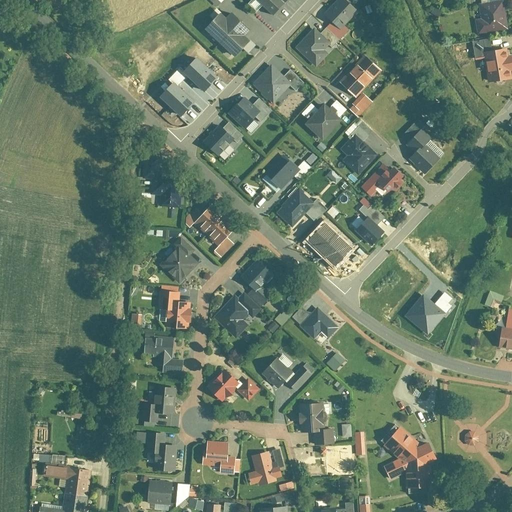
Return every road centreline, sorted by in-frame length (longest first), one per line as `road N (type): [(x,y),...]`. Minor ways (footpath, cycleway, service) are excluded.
road 1 (track): [(139,112),(106,454)]
road 2 (residential): [(265,230),(207,291),(195,409),(206,425),(280,433)]
road 3 (residential): [(511,109),(338,300)]
road 4 (unclassified): [(176,147),(19,0)]
road 5 (residential): [(176,147),(312,0)]
road 6 (unclassified): [(511,378),(447,365),(338,300)]
road 7 (unclassified): [(265,230),(176,147)]
